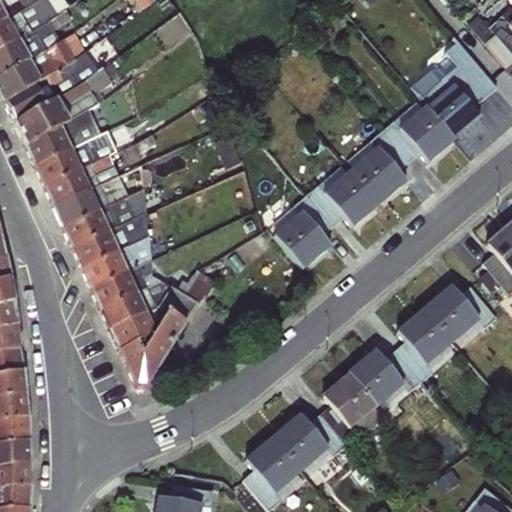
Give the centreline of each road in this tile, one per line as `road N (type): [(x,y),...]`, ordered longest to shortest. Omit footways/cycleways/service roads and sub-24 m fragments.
road 1 (residential): [(56,463),(100,465),(151,448),(234,401),(511,171)]
road 2 (residential): [(56,463),(39,250),(0,161)]
